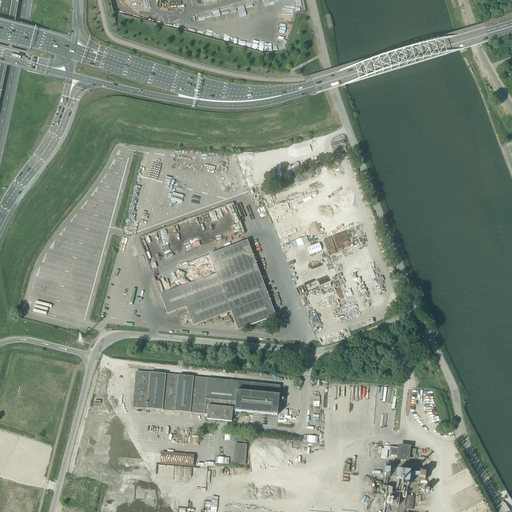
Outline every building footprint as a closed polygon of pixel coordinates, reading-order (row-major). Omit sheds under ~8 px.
[(235,216),(238,215),(233,203),(223,207),(224,209),(232,206),(235,216)] [(167,314),(186,307),(193,326),(231,312),(238,331),(276,316),(247,241),(209,255),(216,274),(160,295),(167,314)] [(133,408),(147,409),(162,410),(174,412),(174,411),(176,412),(188,413),(190,413),(207,415),(207,420),(231,422),(232,415),(233,415),(234,414),(235,412),(277,416),(280,386),(193,377),(193,378),(191,377),(180,376),(179,376),(178,376),(165,375),(150,373),(136,372),(135,377),(133,402),(133,408)] [(87,451),(86,456),(95,458),(97,450),(95,450),(97,441),(88,439),(86,450),(87,451)] [(233,464),(245,465),(246,445),(235,444),(233,464)] [(407,458),(408,458),(411,458),(411,455),(415,456),(416,450),(408,449),(408,448),(400,447),(400,448),(384,446),(384,449),(382,449),(381,458),(386,459),(387,450),(390,450),(389,456),(399,457),(398,459),(407,460),(407,458)] [(160,464),(193,466),(194,456),(161,453),(160,464)] [(111,474),(115,458),(105,455),(101,471),(111,474)] [(395,480),(409,482),(410,472),(397,470),(395,480)] [(72,480),(69,489),(80,492),(83,481),(78,479),(77,482),(72,480)]
